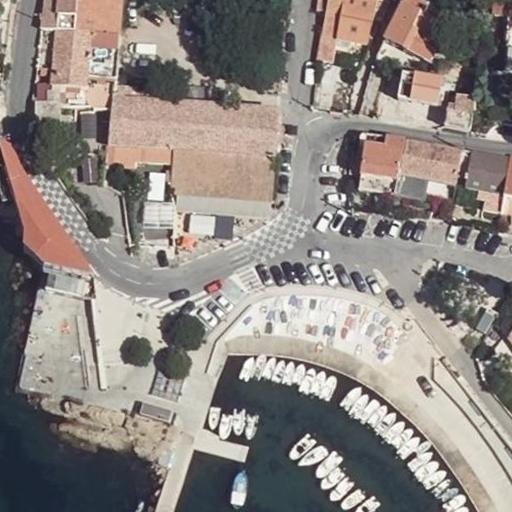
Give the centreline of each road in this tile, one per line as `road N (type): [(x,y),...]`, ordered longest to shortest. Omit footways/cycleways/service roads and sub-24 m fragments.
road 1 (tertiary): [(17,128),(91,252),(124,277),(185,277),(283,233)]
road 2 (residential): [(511,426),(379,253)]
road 3 (residential): [(315,139),(350,124),(511,147)]
road 4 (residential): [(305,0),(297,104),(315,139)]
road 5 (residential): [(379,253),(449,253),(511,279)]
road 6 (tertiary): [(30,0),(17,128)]
